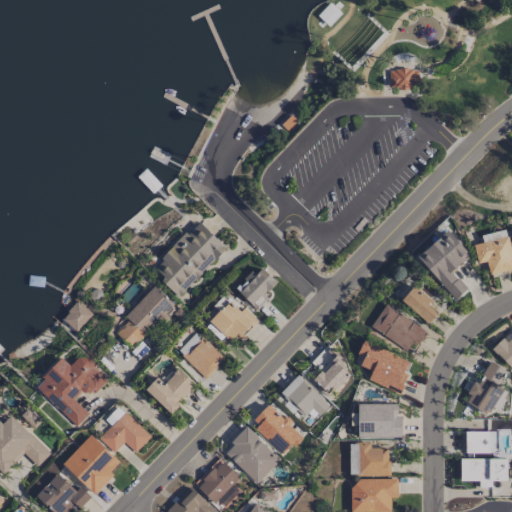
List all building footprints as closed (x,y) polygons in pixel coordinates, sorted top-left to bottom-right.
[(387,89),(388,70),(393,70),(393,69),(398,69),(398,68),(408,68),(412,69),(412,71),(417,70),(418,90),(387,89)] [(225,247),(199,223),(188,234),(185,232),(152,268),(163,278),(160,281),(178,298),(225,247)] [(480,235),(482,243),(473,245),(476,264),(486,262),(488,274),(511,269),(511,259),(506,229),(480,235)] [(416,255),(453,300),(466,290),(451,271),(469,257),(447,230),(416,255)] [(267,299),(263,295),(276,281),(261,268),(255,275),(252,272),(235,291),(257,311),(267,299)] [(437,313),(427,304),(431,300),(414,285),(401,300),(427,324),(437,313)] [(115,333),(132,349),(173,306),(153,286),(123,317),(127,320),(115,333)] [(255,319),(243,307),(239,311),(228,300),(208,322),(232,345),(255,319)] [(75,332),(92,314),(77,301),(61,319),(75,332)] [(405,351),(412,342),(416,346),(426,332),(385,304),(370,326),(405,351)] [(511,330),(495,330),(495,354),(507,354),(507,360),(511,360),(511,330)] [(204,378),(223,359),(195,332),(176,352),(204,378)] [(366,380),(399,394),(407,374),(403,372),(408,361),(362,341),(356,354),(363,357),(359,366),(370,371),(366,380)] [(311,363),(319,371),(332,358),(323,350),(311,363)] [(75,427),(87,414),(73,400),(82,391),(88,398),(107,379),(81,353),(69,366),(61,358),(34,386),(75,427)] [(312,380),(328,395),(348,374),(340,366),(343,362),(336,355),(312,380)] [(463,402),(486,415),(491,407),(496,410),(503,399),(498,396),(503,387),(497,384),(505,371),(490,361),(476,383),(475,382),(463,402)] [(169,413),(195,385),(177,368),(164,383),(157,376),(144,390),(169,413)] [(329,406),(299,374),(277,394),(297,415),(299,413),(303,417),(311,409),(318,416),(329,406)] [(280,453),(289,443),(292,446),(305,433),(296,424),(293,427),(269,403),(250,423),(280,453)] [(357,438),(401,438),(401,416),(397,416),(397,404),(358,404),(357,438)] [(113,453),(123,443),(134,453),(150,436),(118,406),(104,420),(110,425),(98,438),(113,453)] [(0,471),(3,474),(22,453),(37,467),(50,453),(10,416),(3,424),(0,421),(0,471)] [(255,483),(279,459),(246,427),(223,451),(255,483)] [(488,453),(487,432),(464,432),(464,453),(488,453)] [(61,464),(93,494),(113,474),(109,471),(118,461),(89,434),(61,464)] [(369,443),(348,443),(349,476),(388,476),(388,448),(370,448),(369,443)] [(239,477),(220,459),(194,486),(214,504),(239,477)] [(460,481),(478,481),(479,487),(491,487),(491,481),(506,481),(506,459),(459,459),(460,481)] [(78,486),(75,490),(57,473),(35,497),(51,511),(67,511),(73,505),(78,510),(90,497),(78,486)] [(396,479),(350,479),(351,511),(390,511),(390,497),(396,497),(396,479)] [(215,511),(191,486),(164,511),(215,511)] [(267,511),(250,502),(243,511),(267,511)]
